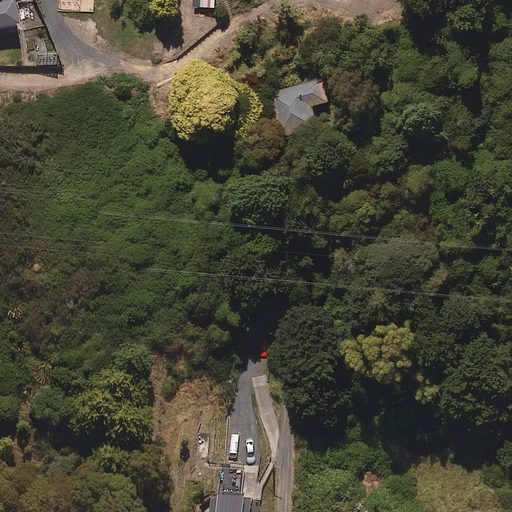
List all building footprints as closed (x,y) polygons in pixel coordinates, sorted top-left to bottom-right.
[(0,0),(0,29),(20,25),(14,0),(0,0)] [(103,2),(101,0),(92,0),(86,6),(93,12),(103,2)] [(57,49),(26,50),(27,66),(58,65),(57,49)] [(330,100),(324,78),(259,94),(270,139),(320,127),(314,104),(330,100)] [(249,511),(251,497),(210,493),(208,511),(249,511)]
